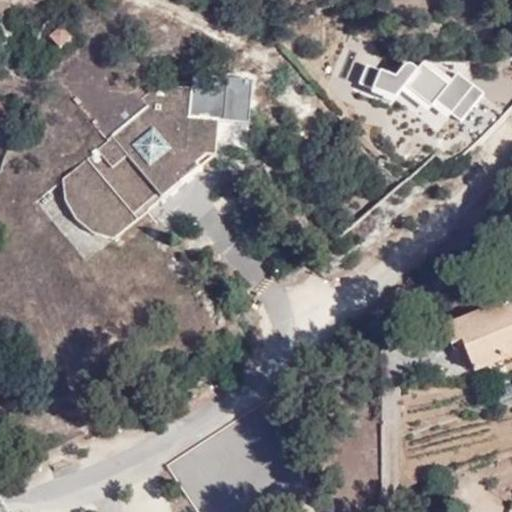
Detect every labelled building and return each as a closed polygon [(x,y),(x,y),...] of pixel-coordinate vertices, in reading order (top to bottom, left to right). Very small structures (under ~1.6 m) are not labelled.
[(52,35),(61,47),(73,37),(64,26),(52,35)] [(93,234),(115,239),(148,213),(149,210),(150,202),(207,155),(214,157),(216,157),(219,143),(220,121),(190,118),(193,87),(160,85),(148,95),(105,41),(88,55),(73,37),(61,47),(76,66),(59,79),(109,141),(64,178),(65,198),(76,219),(93,234)] [(235,123),(220,121),(219,143),(233,144),(235,123)] [(150,202),(149,210),(214,157),(207,155),(150,202)] [(148,213),(115,239),(123,252),(158,223),(148,213)] [(511,360),(511,324),(504,303),(471,317),(472,320),(442,334),(454,362),(464,358),(473,377),(511,360)] [(433,511),(433,498),(415,498),(414,511),(433,511)]
